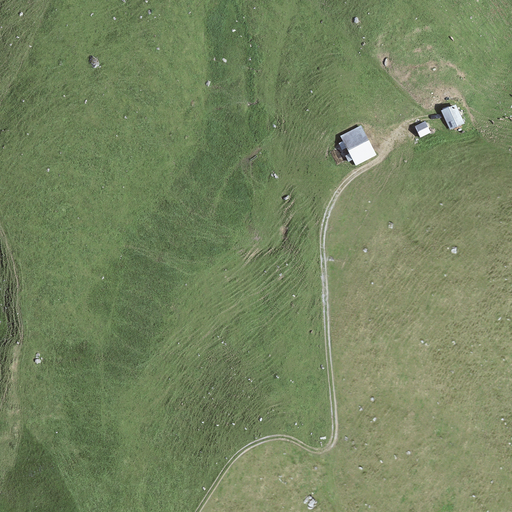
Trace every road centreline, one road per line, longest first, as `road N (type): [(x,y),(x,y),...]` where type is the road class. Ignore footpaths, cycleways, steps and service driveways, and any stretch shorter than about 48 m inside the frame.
road 1 (track): [(327,452),(328,207),(350,177),(407,138)]
road 2 (track): [(327,452),(289,437),(241,451),(197,511)]
